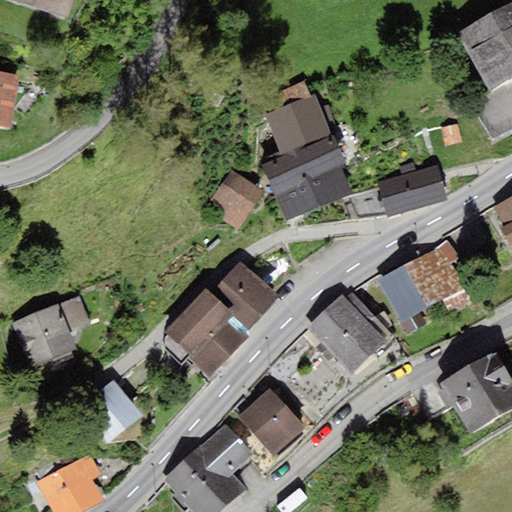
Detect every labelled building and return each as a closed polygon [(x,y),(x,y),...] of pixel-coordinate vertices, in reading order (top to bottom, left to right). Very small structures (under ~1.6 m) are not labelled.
[(12,0),(67,18),(73,0),(12,0)] [(490,90),(511,78),(511,4),(459,34),(490,90)] [(18,76),(0,73),(0,126),(11,128),(18,76)] [(273,112),(311,96),(305,82),(267,97),(273,112)] [(273,112),(265,115),(282,156),(295,151),(327,138),(331,136),(315,95),(311,96),(273,112)] [(327,138),(295,151),(319,208),(351,194),(327,138)] [(287,222),(319,208),(295,151),(282,156),(262,165),(287,222)] [(387,218),(447,200),(436,165),(377,183),(387,218)] [(264,190),(231,170),(206,209),(239,230),(264,190)] [(511,197),(494,208),(505,226),(499,229),(511,248),(511,247),(511,197)] [(420,312),(464,288),(451,264),(458,258),(448,242),(441,247),(379,281),(402,323),(420,312)] [(279,298),(240,262),(210,294),(233,316),(249,330),(279,298)] [(205,289),(164,333),(211,377),(246,340),(227,322),(233,316),(210,294),(205,289)] [(339,294),(306,327),(352,374),(392,334),(351,293),(344,300),(339,294)] [(79,297),(13,325),(31,368),(78,349),(71,331),(90,324),(79,297)] [(420,312),(402,323),(408,334),(426,324),(420,312)] [(470,434),(511,410),(511,375),(497,350),(440,382),(444,389),(454,406),(470,434)] [(108,445),(142,416),(112,381),(78,410),(108,445)] [(273,457),(306,428),(270,389),(238,418),(273,457)] [(446,410),(454,406),(444,389),(437,393),(446,410)] [(226,425),(163,480),(190,511),(223,511),(248,491),(233,475),(253,457),(226,425)] [(36,483),(52,511),(83,511),(104,500),(92,480),(100,475),(88,455),(36,483)]
